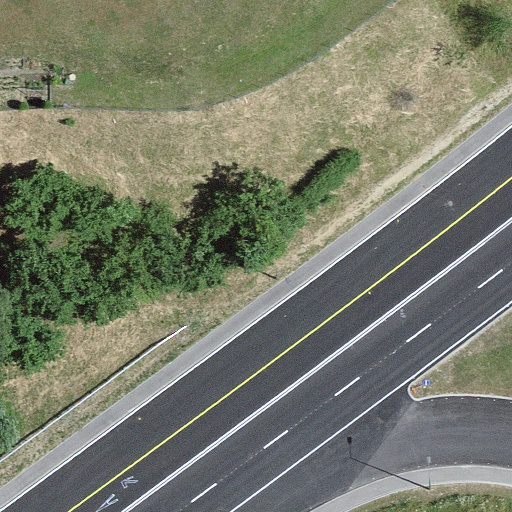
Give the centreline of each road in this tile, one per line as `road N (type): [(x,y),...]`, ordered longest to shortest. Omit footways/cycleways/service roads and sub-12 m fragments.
road 1 (primary): [(124,511),(511,218)]
road 2 (primary): [(174,511),(376,442),(455,431),(511,434)]
